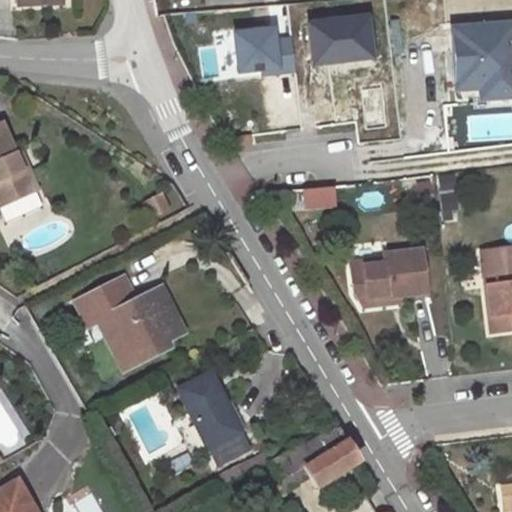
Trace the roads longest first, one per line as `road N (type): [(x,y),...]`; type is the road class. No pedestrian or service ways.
road 1 (residential): [(370,446),(177,137),(135,55)]
road 2 (unknown): [(222,209),(363,194),(411,139),(511,137)]
road 3 (residential): [(370,446),(408,424),(511,412)]
road 4 (unclassified): [(135,55),(0,54)]
